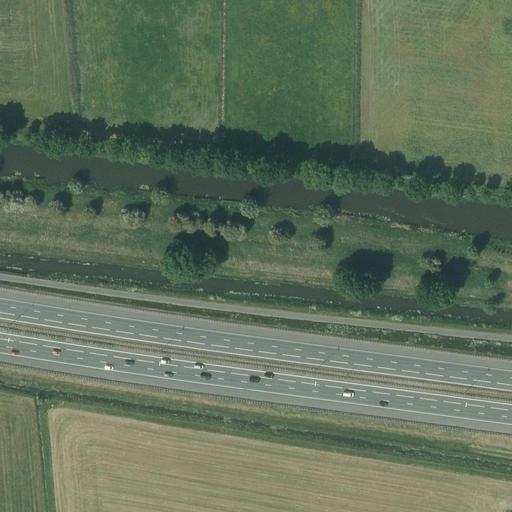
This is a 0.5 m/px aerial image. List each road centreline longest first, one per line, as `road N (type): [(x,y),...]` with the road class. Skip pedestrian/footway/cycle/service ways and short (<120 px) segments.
road 1 (motorway): [(511,382),(0,308)]
road 2 (motorway): [(0,342),(511,415)]
road 3 (unclassified): [(511,339),(0,277)]
